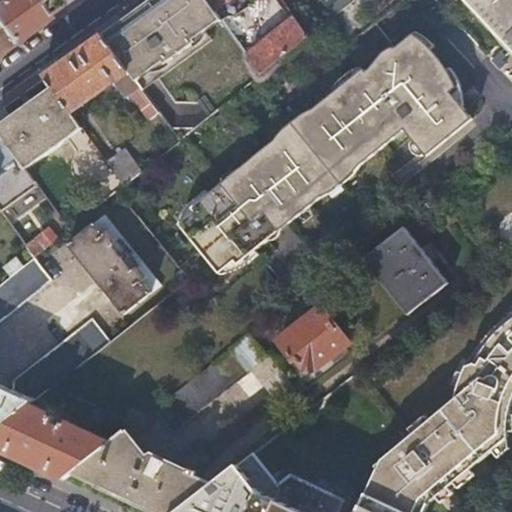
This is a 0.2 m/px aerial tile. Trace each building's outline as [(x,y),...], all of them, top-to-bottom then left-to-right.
[(0,0),(0,25),(11,41),(46,16),(35,1),(35,0),(0,0)] [(206,0),(153,0),(103,36),(128,72),(133,79),(159,59),(165,67),(196,43),(192,36),(219,17),(206,0)] [(206,0),(219,17),(224,13),(222,10),(227,7),(224,3),(228,0),(206,0)] [(511,0),(466,0),(492,27),(504,41),(507,39),(511,44),(511,0)] [(222,20),(261,76),(308,38),(294,17),(256,47),(234,17),(229,16),(222,20)] [(0,49),(11,41),(0,25),(0,49)] [(504,41),(492,27),(488,30),(511,55),(511,44),(507,39),(504,41)] [(414,31),(410,34),(424,52),(431,45),(422,37),(414,31)] [(178,225),(217,272),(233,259),(236,263),(253,249),(266,239),(279,228),(324,192),(321,188),(348,166),(351,170),(402,129),(411,140),(423,155),(424,156),(469,119),(458,105),(447,91),(452,87),(440,72),(424,52),(410,34),(393,49),(395,51),(386,58),(379,55),(374,63),(364,73),(362,70),(360,71),(335,91),(334,92),(312,110),(315,114),(277,145),(274,141),(234,173),(230,177),(221,184),(208,194),(192,208),(195,211),(178,225)] [(103,36),(46,77),(54,88),(72,113),(128,72),(103,36)] [(382,52),(379,55),(386,58),(395,51),(393,49),(391,48),(388,49),(385,50),(382,52)] [(447,66),(440,72),(452,87),(447,91),(458,105),(461,103),(459,93),(453,76),(447,66)] [(331,89),(334,92),(335,91),(360,71),(357,68),(353,69),(349,70),(341,76),(337,80),(333,85),(331,89)] [(143,112),(152,105),(139,87),(130,94),(143,112)] [(0,133),(20,161),(27,171),(83,129),(72,113),(54,88),(0,126),(0,133)] [(273,140),(274,141),(277,145),(315,114),(312,110),(311,109),(301,114),(289,123),(281,130),(273,140)] [(0,207),(16,195),(1,175),(20,161),(0,133),(0,207)] [(423,155),(411,140),(408,142),(409,148),(411,152),(413,153),(415,155),(420,157),(421,157),(423,155)] [(119,187),(139,177),(126,150),(106,160),(119,187)] [(321,188),(324,192),(325,193),(332,190),(339,185),(346,179),(352,171),(351,170),(348,166),(321,188)] [(221,180),(221,184),(230,177),(234,173),(233,172),(230,172),(227,173),(223,175),(221,178),(221,180)] [(178,224),(178,225),(195,211),(192,208),(208,194),(205,191),(198,196),(194,199),(187,206),(182,214),(179,219),(178,224)] [(123,316),(158,288),(102,217),(67,246),(123,316)] [(38,236),(47,248),(57,239),(48,228),(38,236)] [(279,228),(266,239),(267,240),(273,240),(276,238),(278,236),(279,233),(279,231),(279,228)] [(405,230),(365,261),(374,274),(376,273),(397,300),(396,302),(407,316),(447,284),(424,255),(429,251),(425,247),(420,250),(405,230)] [(233,259),(217,272),(218,273),(229,271),(237,267),(245,263),(256,253),(253,249),(236,263),(233,259)] [(0,285),(0,321),(51,281),(34,258),(0,285)] [(321,308),(278,341),(293,361),(296,359),(303,368),(315,368),(349,343),(321,308)] [(368,493),(407,511),(425,511),(429,504),(439,496),(452,485),(456,482),(468,472),(472,468),(508,438),(508,430),(508,425),(509,417),(510,413),(511,410),(511,409),(511,405),(511,314),(508,317),(490,334),(475,354),(463,376),(456,400),(384,460),(368,493)] [(0,428),(30,405),(108,343),(90,320),(11,381),(11,390),(0,385),(0,428)] [(249,334),(238,342),(229,349),(245,370),(265,355),(249,334)] [(245,370),(229,349),(151,411),(171,434),(248,374),(245,370)] [(0,448),(65,479),(73,472),(110,443),(61,420),(58,426),(52,423),(54,417),(30,405),(0,428),(0,448)] [(141,505),(155,511),(177,511),(213,484),(153,455),(147,459),(125,431),(110,443),(73,472),(97,483),(101,486),(123,496),(141,505)] [(407,511),(368,493),(359,511),(299,511),(258,493),(237,465),(213,484),(177,511),(407,511)] [(468,472),(456,482),(461,487),(477,474),(472,468),(468,472)] [(101,486),(97,483),(97,485),(123,497),(123,496),(101,486)] [(452,485),(439,496),(444,502),(457,491),(452,485)]
